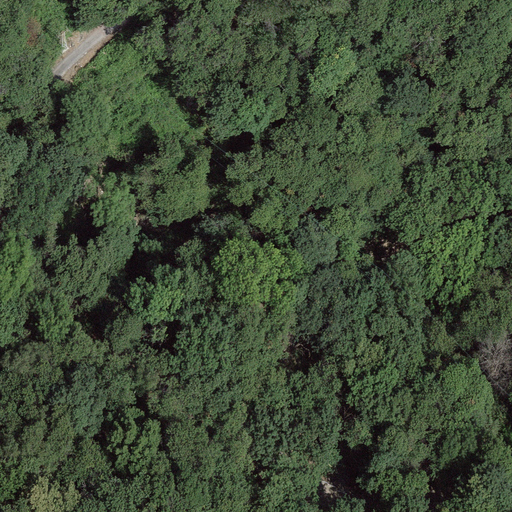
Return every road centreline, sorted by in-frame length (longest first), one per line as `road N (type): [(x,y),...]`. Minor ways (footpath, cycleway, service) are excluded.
road 1 (track): [(511,500),(351,506),(37,334),(17,209),(0,183)]
road 2 (track): [(0,160),(6,139),(67,60),(125,0)]
